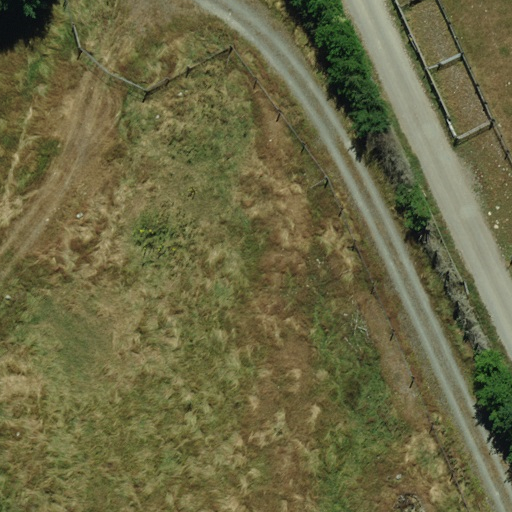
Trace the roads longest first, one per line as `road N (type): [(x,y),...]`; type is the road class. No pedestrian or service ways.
road 1 (track): [(377,0),(511,306)]
road 2 (track): [(150,0),(51,211),(0,251)]
